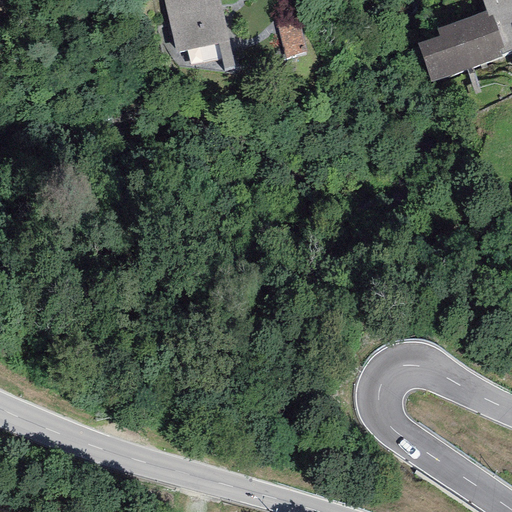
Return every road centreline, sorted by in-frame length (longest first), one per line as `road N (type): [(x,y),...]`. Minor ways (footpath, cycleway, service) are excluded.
road 1 (tertiary): [(511,411),(418,364),(385,375),(379,393),(382,417),(396,434),(511,510)]
road 2 (tertiary): [(313,511),(63,436),(0,406)]
